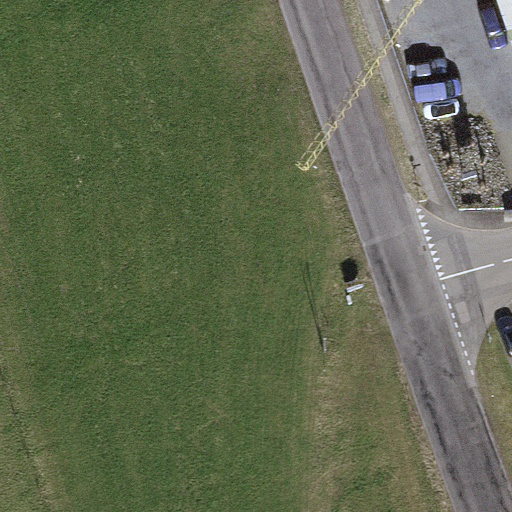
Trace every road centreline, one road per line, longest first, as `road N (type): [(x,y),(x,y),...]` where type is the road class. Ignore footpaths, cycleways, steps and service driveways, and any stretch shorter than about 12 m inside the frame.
road 1 (tertiary): [(325,0),(422,292)]
road 2 (tertiary): [(422,292),(498,511)]
